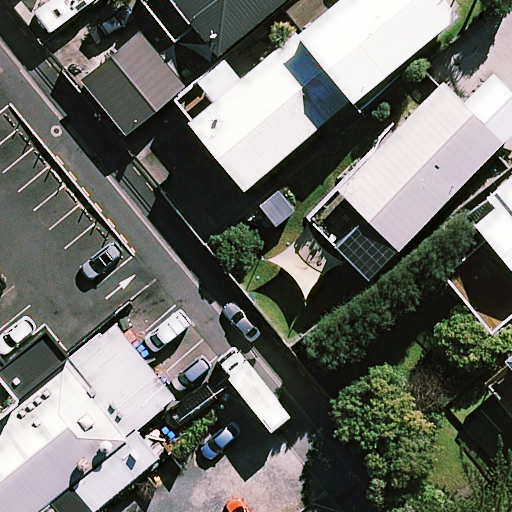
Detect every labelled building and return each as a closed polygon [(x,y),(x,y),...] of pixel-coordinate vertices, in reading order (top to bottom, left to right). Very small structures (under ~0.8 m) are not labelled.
[(277,0),(142,0),(171,35),(190,19),(216,51),(277,0)] [(454,11),(444,0),(331,0),(239,76),(222,56),(172,97),(242,183),(349,96),(360,109),(398,77),(388,65),(454,11)] [(181,84),(138,30),(80,77),(124,131),(181,84)] [(337,184),(345,193),(313,224),(357,268),(389,237),(395,243),(500,140),(442,81),(337,184)] [(0,138),(17,125),(0,104),(0,138)] [(511,173),(484,196),(490,204),(472,219),(486,235),(442,271),(490,329),(511,310),(511,173)] [(0,436),(0,511),(104,511),(168,460),(150,438),(187,408),(125,334),(17,422),(0,436)] [(0,436),(17,422),(0,400),(0,360),(7,355),(0,346),(0,436)] [(511,352),(482,377),(511,413),(511,352)]
